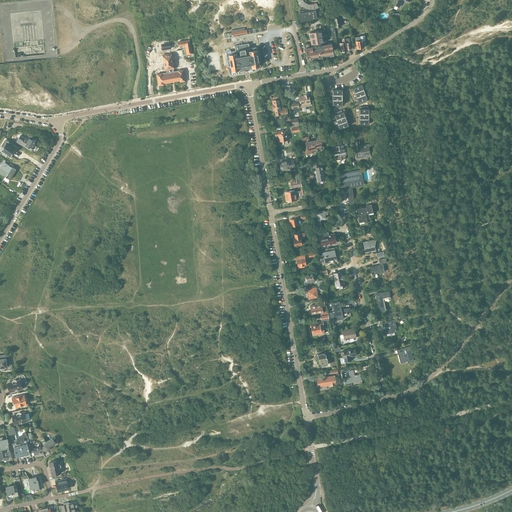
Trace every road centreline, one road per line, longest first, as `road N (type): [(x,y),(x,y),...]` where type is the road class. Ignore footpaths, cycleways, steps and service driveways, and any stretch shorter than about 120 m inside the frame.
road 1 (residential): [(383,399),(340,209),(270,213)]
road 2 (residential): [(270,213),(305,417)]
road 3 (residential): [(58,119),(248,84)]
road 4 (residential): [(248,84),(337,67),(421,16)]
road 5 (residential): [(0,238),(59,139),(58,119)]
road 6 (residential): [(248,84),(270,213)]
